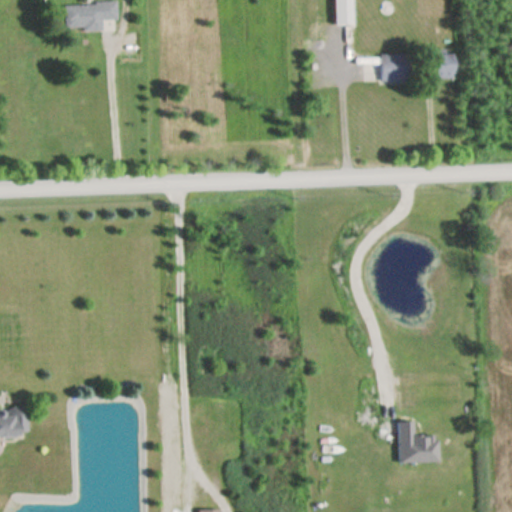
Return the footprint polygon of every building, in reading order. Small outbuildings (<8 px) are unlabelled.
[(115,3),(62,4),(63,30),(101,30),(101,21),(115,20),(115,3)] [(451,78),(451,50),(432,50),(432,78),(451,78)] [(406,81),(406,55),(379,55),(379,81),(406,81)] [(0,437),(25,437),(25,406),(0,406),(0,437)] [(396,463),(436,463),(436,435),(411,435),(411,422),(396,422),(396,463)]
